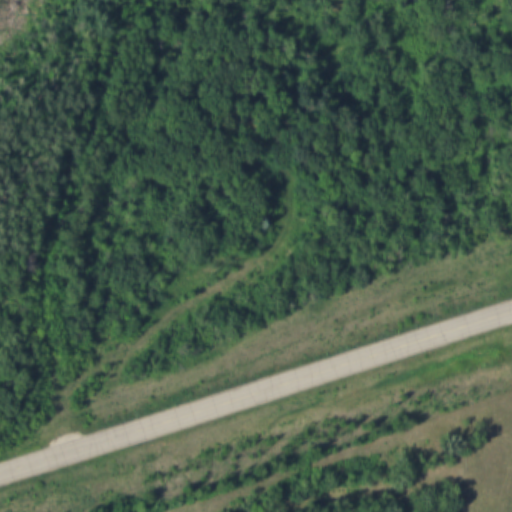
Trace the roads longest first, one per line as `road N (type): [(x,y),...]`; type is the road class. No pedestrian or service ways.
road 1 (secondary): [(511,314),(0,477)]
road 2 (track): [(146,0),(67,177),(56,225),(47,340),(67,455)]
